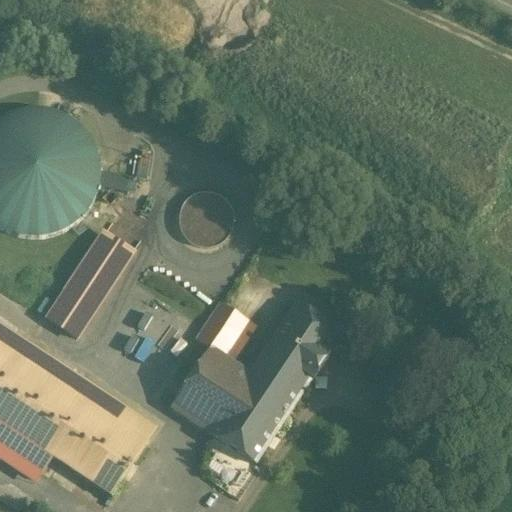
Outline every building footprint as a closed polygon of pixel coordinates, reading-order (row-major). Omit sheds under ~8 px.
[(0,232),(4,235),(17,241),(31,243),(46,242),(59,238),(72,232),(82,222),(91,211),(97,198),(100,185),(100,170),(97,157),(91,144),(82,133),(72,123),(59,117),(45,113),(31,112),(17,115),(4,120),(0,122),(0,232)] [(219,190),(210,188),(198,189),(189,193),(180,202),(175,212),(174,224),(177,235),(182,243),(194,252),(205,255),(212,254),(223,251),(230,246),(237,236),(241,222),(239,211),(234,201),(226,193),(219,190)] [(346,337),(295,303),(253,371),(227,356),(294,246),(264,227),(190,348),(205,358),(171,410),(255,469),(304,388),(313,393),(346,337)] [(135,257),(100,235),(44,323),(78,345),(135,257)] [(155,426),(0,325),(0,426),(109,497),(155,426)]
